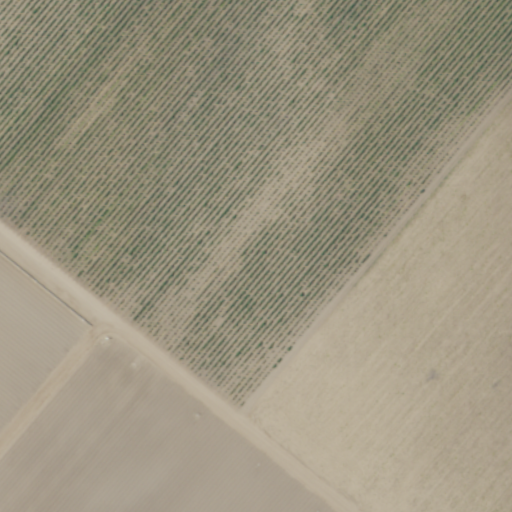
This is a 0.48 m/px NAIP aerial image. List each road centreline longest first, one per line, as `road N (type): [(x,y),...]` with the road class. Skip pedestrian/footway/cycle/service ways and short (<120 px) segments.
road 1 (track): [(352,511),(0,231)]
road 2 (residential): [(102,313),(0,434)]
